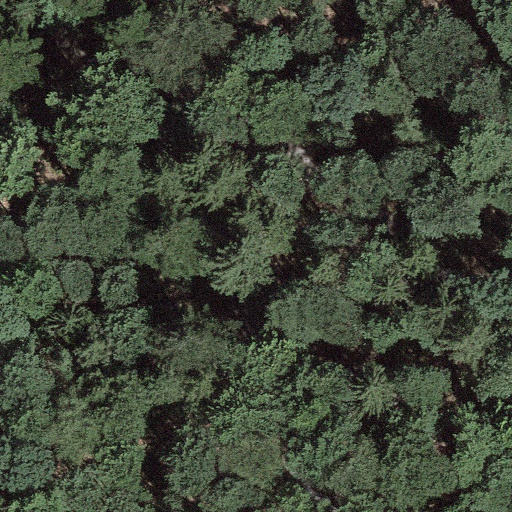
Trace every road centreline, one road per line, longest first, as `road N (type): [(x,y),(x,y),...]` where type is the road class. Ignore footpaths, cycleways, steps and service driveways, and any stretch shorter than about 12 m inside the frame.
road 1 (track): [(378,511),(189,143),(0,44)]
road 2 (track): [(189,143),(511,354)]
